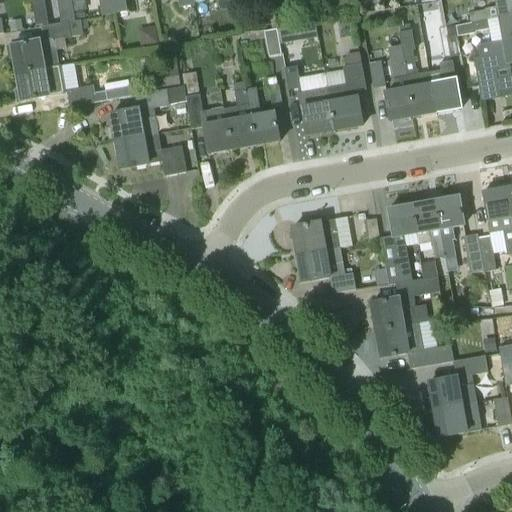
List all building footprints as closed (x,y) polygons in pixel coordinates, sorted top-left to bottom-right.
[(56,0),(57,0),(58,0),(61,15),(62,15),(63,22),(75,20),(74,13),(73,13),(70,0),(56,0)] [(70,0),(73,13),(74,13),(75,13),(84,11),(86,11),(84,0),(70,0)] [(99,0),(102,16),(115,14),(112,0),(99,0)] [(112,0),(115,14),(127,12),(125,0),(112,0)] [(194,2),(193,0),(177,0),(179,9),(195,7),(194,2)] [(497,19),(511,16),(511,0),(494,0),(496,7),(485,10),(485,11),(469,14),(471,23),(488,20),(497,19)] [(85,18),(84,11),(75,13),(77,20),(85,18)] [(511,16),(497,19),(501,42),(511,40),(511,16)] [(431,85),(429,74),(417,76),(413,51),(415,50),(412,31),(405,32),(403,17),(397,18),(404,62),(414,119),(437,115),(431,85)] [(393,27),(392,19),(380,21),(381,29),(393,27)] [(461,25),(456,26),(458,37),(476,33),(476,32),(488,29),(490,29),(488,20),(471,23),(471,24),(461,26),(461,25)] [(20,21),(8,23),(10,32),(22,30),(20,21)] [(16,75),(44,70),(41,53),(56,51),(54,40),(64,38),(65,40),(71,39),(71,38),(83,36),(82,30),(80,21),(69,23),(48,26),(48,27),(42,28),(44,41),(11,47),(16,75)] [(461,55),(458,37),(456,26),(445,28),(450,58),(461,55)] [(266,35),(270,57),(282,55),(278,33),(266,35)] [(511,40),(501,42),(493,44),(477,47),(479,58),(473,59),(481,103),(499,99),(495,72),(507,70),(506,66),(511,64),(511,40)] [(346,56),(351,85),(327,89),(334,132),(362,127),(356,93),(366,91),(359,53),(346,56)] [(386,88),(381,62),(369,64),(374,90),(386,88)] [(389,123),(414,119),(404,62),(392,64),(396,91),(384,93),(389,123)] [(440,64),(443,82),(431,85),(437,115),(461,110),(452,62),(440,64)] [(179,82),(176,65),(149,70),(152,87),(179,82)] [(64,91),(59,67),(44,70),(16,75),(21,103),(64,95),(64,91)] [(301,89),(297,68),(285,70),(288,92),(301,89)] [(224,111),(224,109),(203,113),(196,73),(182,75),(184,88),(186,103),(191,131),(203,129),(208,156),(232,152),(224,111)] [(306,137),(334,132),(327,89),(324,74),(299,79),(302,93),(299,94),(302,107),(301,108),(306,137)] [(282,107),(279,86),(278,86),(277,78),(264,80),(265,88),(269,87),(270,96),(271,103),(272,108),(282,107)] [(248,105),(245,91),(245,88),(244,82),(234,84),(236,93),(235,93),(238,109),(224,111),(232,152),(255,148),(250,117),(249,109),(248,105)] [(92,86),(67,91),(70,107),(94,103),(93,94),(92,86)] [(245,91),(248,105),(259,103),(256,86),(245,88),(245,91)] [(154,108),(186,103),(184,88),(160,92),(135,97),(138,110),(110,115),(115,143),(158,135),(154,108)] [(106,92),(93,94),(94,103),(107,101),(106,92)] [(250,117),(255,148),(279,144),(274,113),(250,117)] [(158,135),(115,143),(120,171),(148,166),(162,163),(165,178),(186,174),(181,147),(161,151),(158,135)] [(503,232),(506,248),(511,247),(511,224),(506,190),(482,194),(489,235),(503,232)] [(435,202),(445,258),(456,256),(453,241),(454,241),(452,230),(464,228),(459,198),(435,202)] [(434,260),(445,258),(435,202),(411,206),(416,237),(417,236),(419,247),(431,244),(434,260)] [(405,239),(416,237),(411,206),(387,211),(392,237),(381,239),(385,265),(388,286),(395,285),(411,282),(405,239)] [(380,241),(377,220),(366,222),(369,243),(380,241)] [(297,257),(340,249),(335,221),(292,229),(297,257)] [(484,272),(478,240),(478,236),(463,238),(470,274),(484,272)] [(478,240),(484,272),(496,270),(490,238),(478,240)] [(340,249),(297,257),(302,284),(329,279),(332,295),(352,291),(349,275),(345,276),(340,249)] [(375,332),(418,324),(416,308),(414,297),(440,293),(437,277),(423,280),(411,282),(395,285),(398,299),(370,304),(375,332)] [(501,290),(489,292),(492,309),(504,307),(501,290)] [(465,311),(453,313),(451,299),(442,300),(444,313),(445,324),(466,322),(465,311)] [(418,324),(375,332),(380,360),(407,355),(410,370),(453,363),(450,347),(423,351),(418,324)] [(495,340),(483,342),(484,356),(496,354),(495,340)] [(511,377),(511,346),(499,349),(504,379),(511,377)] [(433,411),(476,404),(471,376),(488,373),(485,357),(453,363),(456,378),(428,383),(433,411)] [(511,426),(508,406),(507,398),(493,400),(498,428),(511,426)] [(476,404),(433,411),(438,439),(481,431),(476,404)]
